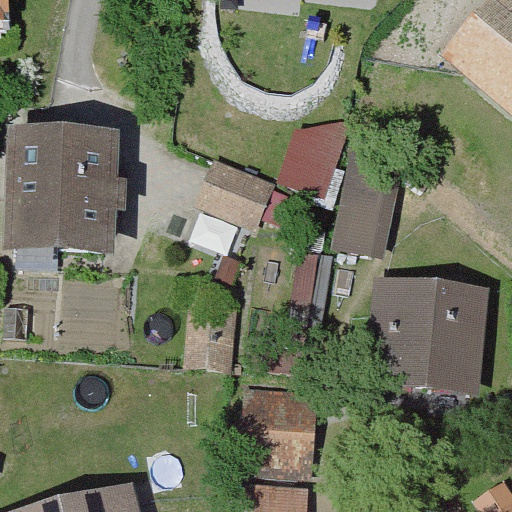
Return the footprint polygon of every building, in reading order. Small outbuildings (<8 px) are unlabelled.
[(511,113),(511,5),(506,0),(497,0),(445,58),(511,113)] [(282,182),(328,198),(342,157),(296,141),(282,182)] [(105,144),(19,143),(18,238),(54,239),(54,250),(103,250),(104,215),(118,215),(119,175),(105,174),(105,144)] [(353,159),(335,249),(372,256),(388,187),(353,159)] [(253,229),(258,218),(280,228),(290,204),(267,195),(268,192),(219,172),(204,209),(253,229)] [(296,309),(322,315),(334,262),(308,257),(296,309)] [(428,388),(427,394),(468,398),(478,302),(378,292),(374,330),(389,331),(384,384),(428,388)] [(194,372),(230,375),(234,314),(198,311),(194,372)] [(310,403),(251,399),(246,474),(305,478),(310,403)] [(247,511),(302,511),(303,498),(249,494),(247,511)] [(492,511),(511,511),(511,503),(510,501),(492,511)]
